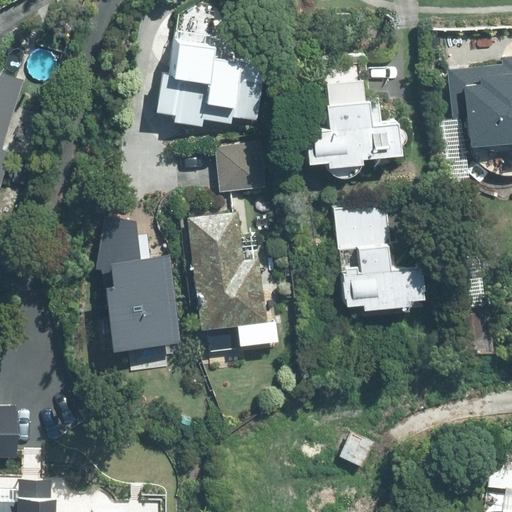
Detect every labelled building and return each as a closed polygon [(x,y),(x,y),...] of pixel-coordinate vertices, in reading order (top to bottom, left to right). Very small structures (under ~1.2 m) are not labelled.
[(226,108),(254,113),(254,56),(205,48),(207,38),(169,31),(164,64),(156,63),(150,105),(168,108),(167,114),(196,119),(197,111),(224,116),(226,108)] [(511,50),(498,51),(499,59),(443,63),(448,113),(459,113),(461,133),(504,129),(506,142),(511,140),(511,50)] [(368,98),(363,53),(313,59),(318,103),(322,103),(324,123),(298,126),(302,157),(394,147),(391,116),(379,117),(377,96),(368,98)] [(0,135),(20,75),(0,68),(0,135)] [(216,187),(261,181),(257,136),(211,141),(216,187)] [(386,241),(381,202),(330,208),(334,248),(351,245),(354,265),(350,266),(349,261),(338,262),(338,267),(335,268),(338,300),(355,298),(356,312),(403,307),(401,292),(416,290),(412,259),(396,261),(394,241),(386,241)] [(195,323),(262,316),(255,255),(241,256),(235,207),(183,213),(195,323)] [(135,211),(96,216),(111,343),(178,335),(168,253),(141,257),(135,211)] [(374,434),(349,425),(338,454),(363,463),(374,434)] [(511,511),(511,458),(484,455),(480,480),(499,483),(496,503),(494,511),(511,511)] [(62,511),(45,511),(45,487),(13,486),(13,490),(11,490),(11,496),(0,496),(0,511),(62,511)]
